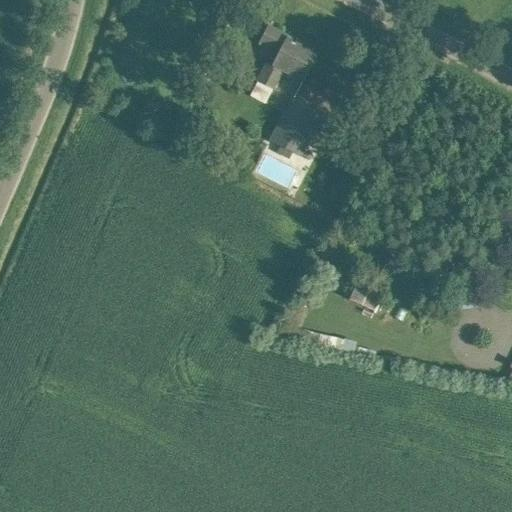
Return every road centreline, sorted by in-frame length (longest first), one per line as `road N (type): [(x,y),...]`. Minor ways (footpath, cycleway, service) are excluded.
road 1 (unclassified): [(0,198),(72,0)]
road 2 (unclassified): [(360,0),(511,78)]
